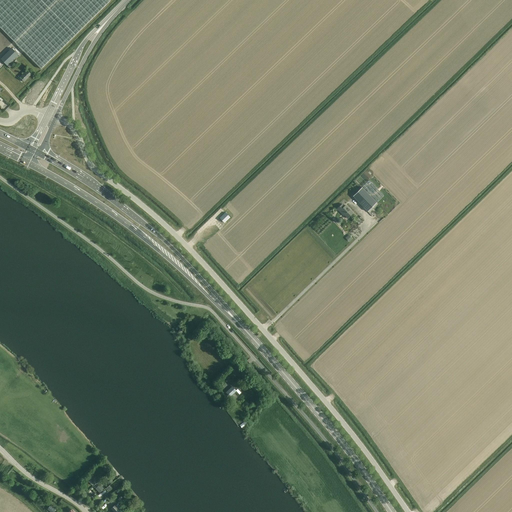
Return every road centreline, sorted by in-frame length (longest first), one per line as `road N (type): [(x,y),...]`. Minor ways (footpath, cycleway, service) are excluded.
road 1 (unclassified): [(407,511),(218,279),(167,226),(94,170),(74,128),(54,118)]
road 2 (primary): [(27,162),(147,241),(259,346)]
road 3 (primary): [(259,346),(160,237),(38,153)]
road 4 (primary): [(391,511),(259,346)]
